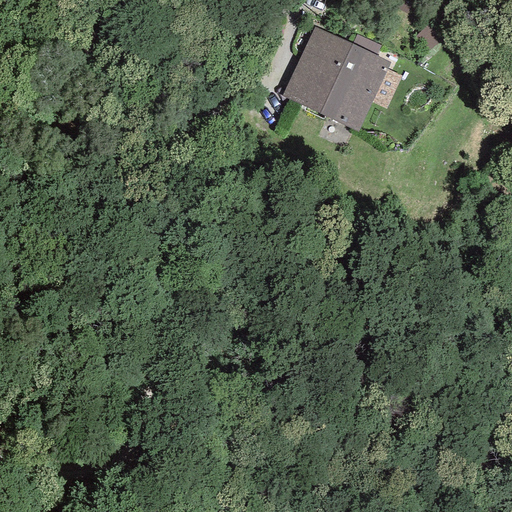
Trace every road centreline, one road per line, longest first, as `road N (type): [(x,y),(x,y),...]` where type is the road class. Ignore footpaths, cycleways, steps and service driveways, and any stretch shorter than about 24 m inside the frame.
road 1 (track): [(184,121),(175,230),(126,443),(101,462),(64,469),(0,462)]
road 2 (track): [(178,194),(15,0)]
road 3 (unclassified): [(282,0),(184,121)]
